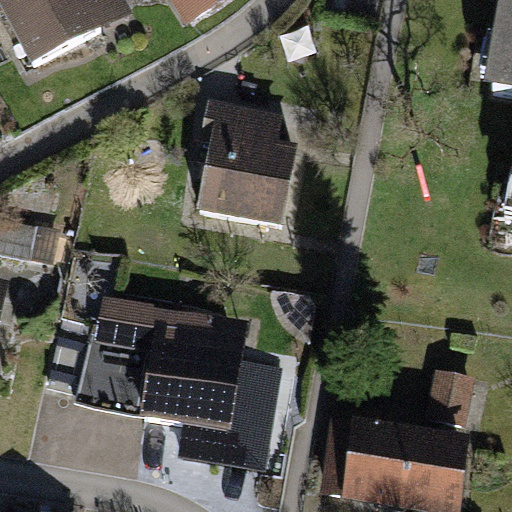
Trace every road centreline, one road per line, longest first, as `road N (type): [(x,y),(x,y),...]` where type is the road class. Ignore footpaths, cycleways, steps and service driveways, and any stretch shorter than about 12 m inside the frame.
road 1 (residential): [(277,0),(210,53),(0,174)]
road 2 (residential): [(0,479),(165,511)]
